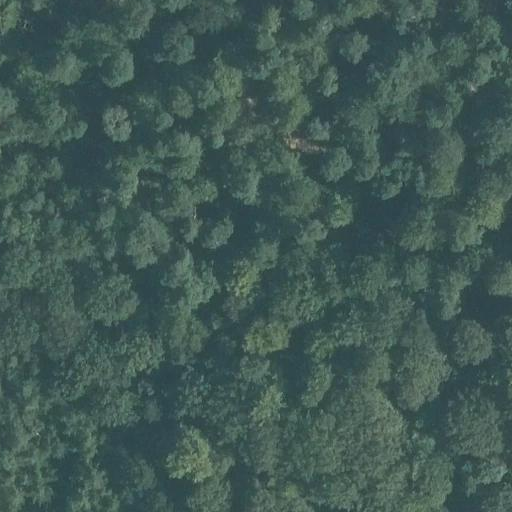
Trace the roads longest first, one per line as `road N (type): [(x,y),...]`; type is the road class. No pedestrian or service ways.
road 1 (track): [(325,511),(0,198)]
road 2 (track): [(128,511),(202,469),(260,448)]
